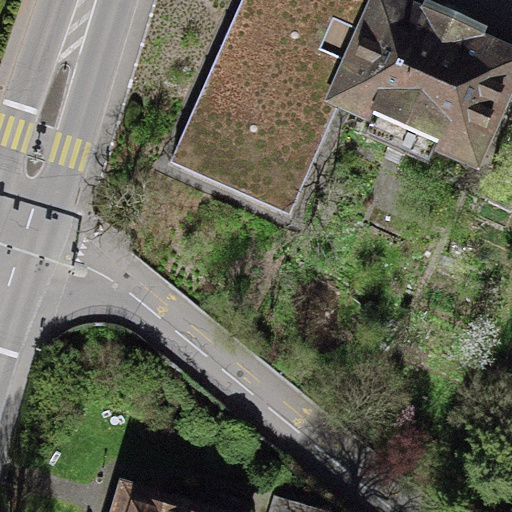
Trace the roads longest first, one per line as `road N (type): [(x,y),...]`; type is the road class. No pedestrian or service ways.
road 1 (residential): [(0,251),(92,285),(178,336),(393,511)]
road 2 (primary): [(0,242),(84,0)]
